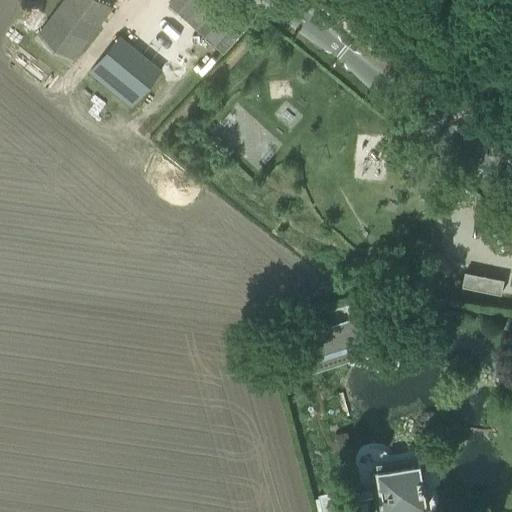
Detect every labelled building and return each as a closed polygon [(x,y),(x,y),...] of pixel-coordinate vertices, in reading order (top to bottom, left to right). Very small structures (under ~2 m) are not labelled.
[(63,0),(38,32),(72,58),(116,0),(63,0)] [(132,105),(148,85),(160,70),(119,36),(90,71),(132,105)] [(453,268),(437,251),(436,251),(429,258),(446,275),(453,268)] [(465,271),(463,285),(502,293),(505,279),(465,271)] [(370,312),(300,335),(308,359),(378,335),(370,312)] [(369,471),(372,493),(375,511),(376,511),(425,505),(418,464),(369,471)]
